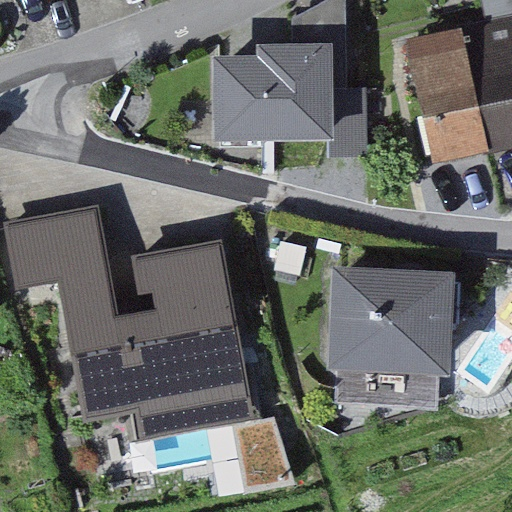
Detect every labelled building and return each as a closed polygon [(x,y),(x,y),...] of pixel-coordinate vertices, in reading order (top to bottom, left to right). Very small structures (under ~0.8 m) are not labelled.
[(511,23),(471,31),(421,41),(445,164),(511,150),(511,23)] [(333,89),(332,43),(260,45),(261,63),(233,64),(213,65),(215,142),(335,139),(333,89)] [(364,88),(333,89),(335,139),(335,157),(366,156),(364,88)] [(136,413),(98,210),(6,227),(18,289),(60,281),(86,422),(136,413)] [(135,259),(145,312),(119,317),(142,438),(253,417),(220,243),(194,248),(135,259)] [(450,372),(456,273),(409,270),(340,265),(333,364),(450,372)]
